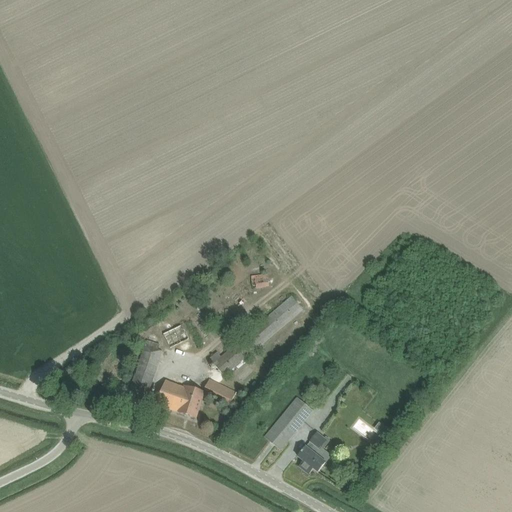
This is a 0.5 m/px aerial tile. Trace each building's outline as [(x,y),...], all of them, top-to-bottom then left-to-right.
[(262,155),(272,147),(266,139),(256,147),(262,155)] [(252,290),(268,288),(267,275),(251,277),(252,290)] [(224,377),(303,310),(292,296),(213,364),(224,377)] [(305,352),(310,357),(317,349),(311,344),(305,352)] [(158,351),(145,347),(126,404),(144,409),(162,352),(158,351)] [(204,394),(230,406),(236,393),(210,379),(204,392),(184,386),(183,387),(166,381),(159,396),(156,406),(179,413),(179,414),(196,419),(204,394)] [(304,422),(289,409),(265,438),(281,451),(304,422)] [(381,434),(377,441),(384,446),(393,434),(380,423),(375,429),(381,434)] [(311,441),(305,450),(298,458),(304,462),(299,468),(309,475),(315,467),(321,458),(313,452),(318,446),(311,441)]
